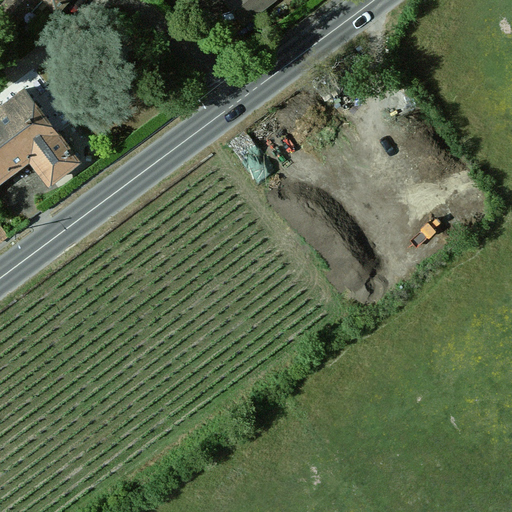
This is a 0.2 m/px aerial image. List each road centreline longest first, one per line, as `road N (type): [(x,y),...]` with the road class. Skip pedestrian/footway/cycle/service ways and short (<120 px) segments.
road 1 (secondary): [(0,282),(244,99)]
road 2 (track): [(375,2),(376,73),(364,108),(307,158)]
road 3 (secondary): [(244,99),(378,0)]
road 4 (unclassified): [(244,99),(133,0)]
